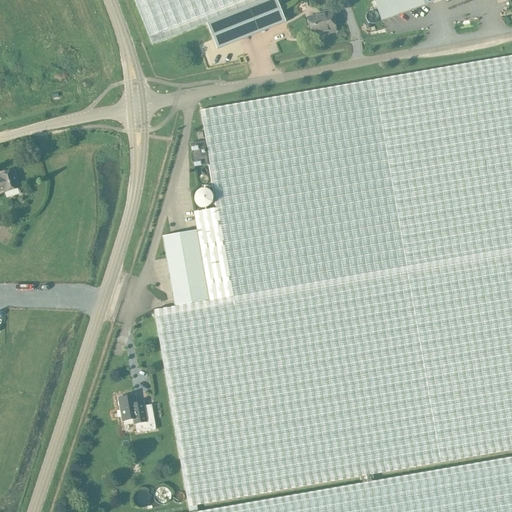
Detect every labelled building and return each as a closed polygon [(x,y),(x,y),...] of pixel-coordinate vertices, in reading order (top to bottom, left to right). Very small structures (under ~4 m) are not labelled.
[(135,0),(150,37),(204,15),(218,49),(287,19),(280,0),(135,0)] [(376,0),(373,1),(380,21),(424,5),(432,2),(434,6),(440,4),(439,0),(376,0)] [(327,34),(335,32),(330,11),(321,13),(321,15),(307,19),(311,35),(326,32),(327,34)] [(162,237),(174,307),(153,311),(187,507),(511,450),(511,56),(199,111),(205,145),(191,147),(195,166),(209,164),(216,209),(193,213),(196,231),(162,237)] [(3,193),(18,188),(12,171),(0,174),(0,191),(3,191),(3,193)] [(212,201),(212,199),(212,195),(211,193),(209,191),(208,190),(206,189),(202,188),(198,189),(195,191),(193,193),(192,195),(191,199),(192,203),(194,206),(197,208),(199,209),(201,209),(205,209),(207,208),(209,207),(210,205),(212,203),(212,201)] [(117,397),(122,422),(132,421),(133,425),(148,423),(144,401),(137,402),(135,394),(117,397)] [(511,511),(511,457),(257,502),(219,509),(201,511),(511,511)]
